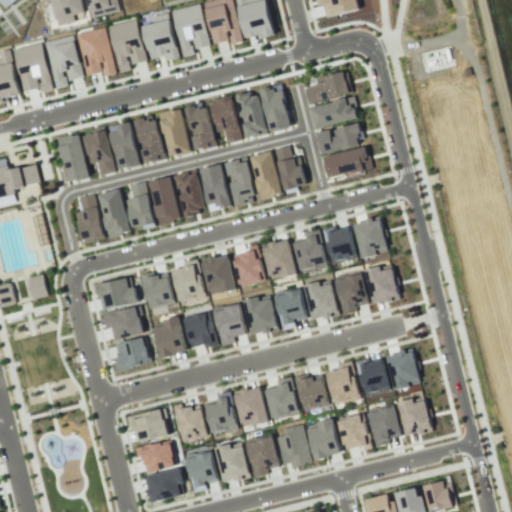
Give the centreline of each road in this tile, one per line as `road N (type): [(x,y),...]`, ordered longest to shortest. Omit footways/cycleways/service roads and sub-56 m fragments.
road 1 (residential): [(488,511),(378,63),(367,45)]
road 2 (residential): [(367,45),(342,42),(0,127)]
road 3 (residential): [(409,186),(77,270)]
road 4 (residential): [(306,132),(69,192),(61,210),(77,270)]
road 5 (residential): [(101,399),(401,324)]
road 6 (residential): [(202,511),(472,442)]
road 7 (residential): [(77,270),(71,282),(128,511)]
road 8 (residential): [(325,206),(295,87)]
